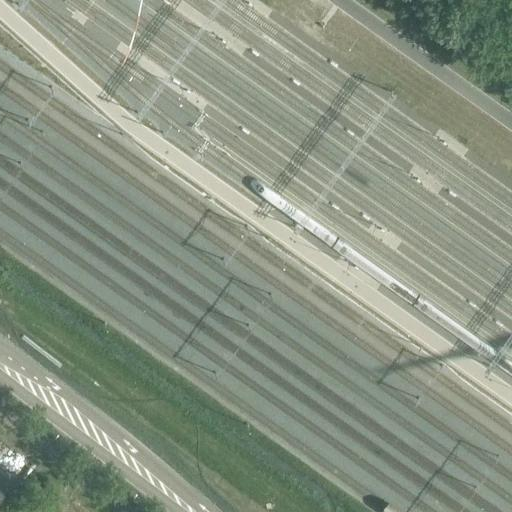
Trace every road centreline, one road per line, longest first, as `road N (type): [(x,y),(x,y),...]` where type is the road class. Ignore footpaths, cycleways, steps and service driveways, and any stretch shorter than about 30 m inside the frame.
road 1 (tertiary): [(210,511),(63,390),(0,351)]
road 2 (tertiary): [(0,378),(176,511)]
